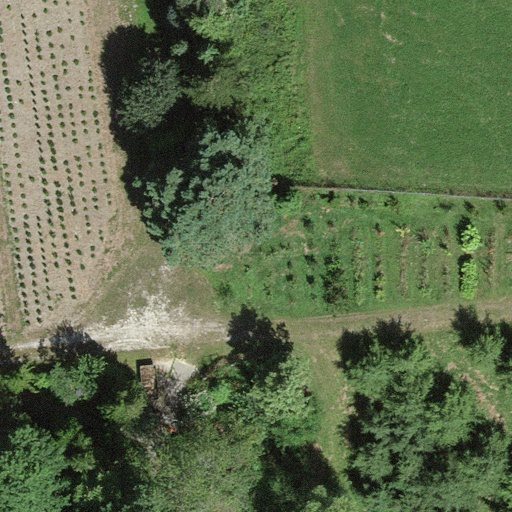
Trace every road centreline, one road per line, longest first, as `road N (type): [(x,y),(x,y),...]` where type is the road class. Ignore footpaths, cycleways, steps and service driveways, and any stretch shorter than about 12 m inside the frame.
road 1 (track): [(511,311),(0,354)]
road 2 (track): [(130,511),(161,433),(171,339)]
